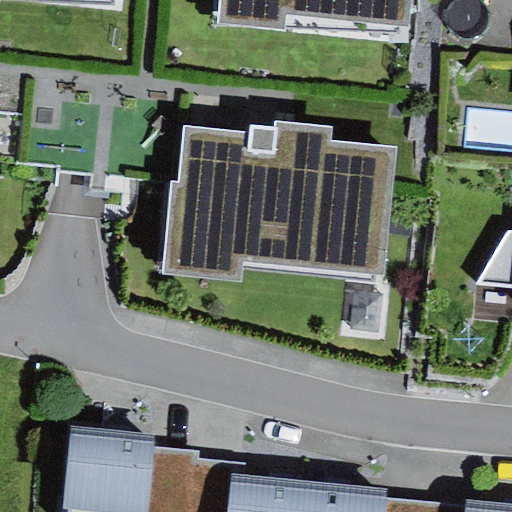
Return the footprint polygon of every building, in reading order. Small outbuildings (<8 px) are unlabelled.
[(60,0),(120,6),(120,0),(0,0),(0,9),(1,0),(60,0)] [(406,29),(408,0),(221,0),(218,38),(282,44),(285,18),(406,29)] [(252,126),(246,140),(189,135),(184,192),(175,192),(168,281),(239,287),(241,270),(386,282),(397,156),(327,150),(329,133),(252,126)] [(511,234),(510,234),(479,286),(511,288),(511,234)] [(175,511),(177,454),(79,451),(76,511),(175,511)] [(305,511),(306,496),(232,492),(230,511),(305,511)] [(379,511),(380,501),(306,496),(305,511),(379,511)]
